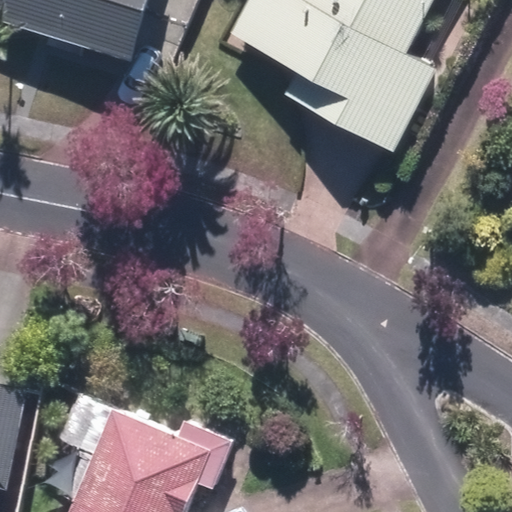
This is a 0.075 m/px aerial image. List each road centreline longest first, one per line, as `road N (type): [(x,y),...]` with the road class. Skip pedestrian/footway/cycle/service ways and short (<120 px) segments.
road 1 (residential): [(0,181),(125,206),(267,262),(376,317)]
road 2 (residential): [(462,511),(376,317)]
road 3 (residential): [(376,317),(511,395)]
